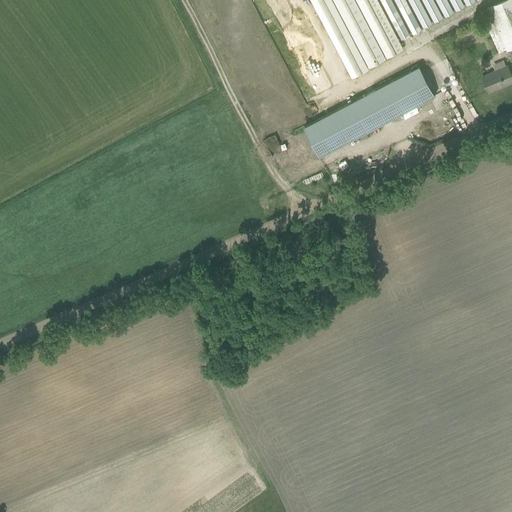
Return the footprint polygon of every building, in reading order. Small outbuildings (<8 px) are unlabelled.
[(278,0),(256,0),(309,99),(326,90),(278,0)] [(303,0),(281,0),(329,89),(345,80),(303,0)] [(331,0),(310,0),(351,77),(352,78),(369,70),(368,68),(331,0)] [(354,0),(334,0),(353,36),(369,68),(385,59),(354,0)] [(377,0),(356,0),(387,58),(404,49),(377,0)] [(391,0),(380,0),(402,40),(410,35),(391,0)] [(405,0),(394,0),(413,35),(421,30),(405,0)] [(419,0),(408,0),(423,29),(432,24),(419,0)] [(432,0),(421,0),(434,23),(443,19),(432,0)] [(446,0),(435,0),(445,18),(454,13),(446,0)] [(460,0),(449,0),(456,12),(464,7),(460,0)] [(492,38),(498,53),(506,49),(511,47),(511,0),(507,0),(489,8),(490,11),(485,14),(495,37),(492,38)] [(482,77),(489,92),(511,81),(511,76),(507,66),(482,77)] [(426,100),(411,70),(304,127),(320,156),(426,100)] [(436,115),(436,134),(451,134),(452,115),(436,115)] [(274,135),(264,139),(270,155),(280,151),(274,135)]
